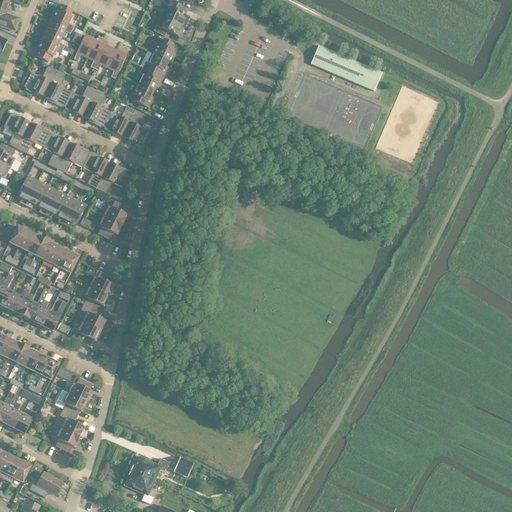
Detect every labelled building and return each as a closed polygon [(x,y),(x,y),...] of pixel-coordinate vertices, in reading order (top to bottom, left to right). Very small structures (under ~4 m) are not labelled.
[(5,14),(10,1),(6,0),(0,0),(0,26),(15,32),(19,19),(5,14)] [(184,15),(186,10),(168,1),(161,16),(184,28),(189,17),(184,15)] [(55,10),(50,20),(72,31),(74,27),(68,24),(71,18),(69,17),(72,11),(59,5),(57,11),(55,10)] [(179,38),(184,28),(161,16),(153,32),(164,37),(167,32),(179,38)] [(70,35),(72,31),(50,20),(45,30),(62,38),(64,32),(70,35)] [(59,44),(62,38),(45,30),(40,40),(62,50),(71,54),(73,50),(64,46),(59,44)] [(76,54),(73,60),(77,62),(80,56),(87,59),(95,41),(85,36),(76,53),(76,54)] [(156,45),(152,54),(168,62),(172,54),(174,55),(178,48),(157,38),(154,44),(156,45)] [(62,50),(40,40),(36,50),(38,51),(34,58),(47,65),(51,57),(52,58),(55,52),(60,54),(62,50)] [(106,46),(95,41),(87,59),(93,62),(90,68),(94,70),(106,46)] [(94,70),(98,72),(101,66),(107,69),(116,51),(106,46),(94,70)] [(381,73),(319,46),(312,63),(346,77),(345,79),(374,92),(381,73)] [(126,56),(116,51),(107,69),(113,72),(110,78),(115,80),(118,74),(126,56)] [(164,70),(168,62),(152,54),(147,63),(145,62),(142,68),(163,78),(166,71),(164,70)] [(134,56),(131,61),(137,64),(139,59),(134,56)] [(38,95),(39,93),(45,95),(57,72),(47,67),(42,78),(31,73),(23,87),(26,89),(25,90),(30,92),(31,91),(38,95)] [(159,85),(163,78),(142,68),(139,74),(142,75),(137,85),(153,92),(157,84),(159,85)] [(66,76),(57,72),(45,95),(50,98),(49,100),(56,104),(55,105),(61,108),(62,107),(63,108),(71,93),(60,88),(66,76)] [(133,94),(130,93),(127,99),(148,109),(152,101),(150,100),(153,92),(137,85),(133,94)] [(64,110),(70,112),(71,111),(78,115),(79,112),(84,115),(96,92),(87,87),(81,98),(71,93),(63,108),(65,108),(64,110)] [(101,127),(103,127),(110,113),(100,108),(105,96),(96,92),(84,115),(90,118),(88,120),(95,124),(95,125),(100,128),(101,127)] [(124,135),(136,112),(126,107),(121,118),(110,113),(103,127),(104,128),(104,130),(109,132),(110,131),(117,135),(118,132),(124,135)] [(145,116),(136,112),(124,135),(129,138),(128,140),(135,144),(134,145),(140,148),(140,147),(143,148),(150,133),(139,128),(145,116)] [(8,145),(17,150),(29,126),(24,123),(25,121),(18,117),(18,116),(13,114),(12,115),(10,114),(3,128),(4,129),(2,133),(11,138),(8,145)] [(35,129),(29,126),(17,150),(27,154),(32,143),(43,148),(50,134),(48,133),(49,132),(43,129),(43,130),(36,127),(35,129)] [(48,165),(57,169),(69,146),(63,143),(64,141),(57,137),(58,136),(52,134),(52,135),(50,134),(43,148),(53,154),(48,165)] [(3,146),(0,151),(0,164),(9,169),(14,159),(11,157),(14,152),(3,146)] [(72,163),(82,168),(90,154),(88,153),(88,152),(83,149),(82,150),(75,146),(74,149),(69,146),(57,169),(64,173),(66,174),(72,163)] [(87,185),(96,189),(108,166),(103,163),(104,161),(97,157),(97,156),(92,153),(91,155),(90,154),(82,168),(93,173),(87,185)] [(33,165),(43,170),(45,167),(35,162),(33,165)] [(0,179),(1,178),(4,180),(9,169),(0,164),(0,179)] [(114,169),(108,166),(96,189),(106,194),(111,183),(122,188),(129,174),(127,173),(128,171),(122,169),(122,170),(115,166),(114,169)] [(45,167),(43,170),(53,175),(54,172),(45,167)] [(53,175),(62,180),(64,176),(62,175),(64,173),(57,169),(56,172),(54,172),(53,175)] [(64,176),(62,180),(72,185),(74,181),(64,176)] [(19,203),(25,206),(37,182),(27,177),(17,198),(21,200),(19,203)] [(83,186),(74,181),(72,185),(82,190),(83,186)] [(47,187),(37,182),(25,206),(31,209),(33,206),(36,207),(47,187)] [(83,186),(82,190),(92,195),(93,191),(83,186)] [(57,191),(47,187),(36,207),(40,209),(38,213),(44,216),(57,191)] [(56,217),(66,196),(57,191),(44,216),(50,219),(52,215),(56,217)] [(98,191),(94,197),(99,200),(103,193),(98,191)] [(76,201),(66,196),(56,217),(59,219),(58,223),(63,226),(76,201)] [(76,201),(63,226),(69,229),(71,225),(75,227),(86,206),(76,201)] [(108,207),(103,217),(122,226),(127,216),(122,214),(125,208),(114,202),(111,208),(108,207)] [(101,228),(98,234),(109,240),(112,234),(116,236),(122,226),(103,217),(98,227),(101,228)] [(80,225),(85,228),(88,221),(83,219),(80,225)] [(17,227),(9,243),(18,248),(26,232),(17,227)] [(35,236),(26,232),(18,248),(27,252),(35,236)] [(27,252),(35,256),(44,240),(35,236),(27,252)] [(44,261),(52,244),(44,240),(35,256),(44,261)] [(61,249),(52,244),(44,261),(42,264),(51,269),(52,265),(61,249)] [(52,265),(61,269),(69,253),(61,249),(52,265)] [(61,269),(70,274),(76,261),(78,258),(69,253),(61,269)] [(94,277),(89,287),(107,297),(112,287),(108,284),(111,278),(100,273),(97,279),(94,277)] [(8,275),(5,281),(0,291),(0,305),(4,308),(12,292),(7,289),(12,277),(8,275)] [(87,299),(84,304),(95,310),(98,304),(102,307),(107,297),(89,287),(84,297),(87,299)] [(4,308),(13,313),(24,291),(20,289),(17,294),(12,292),(4,308)] [(23,317),(31,301),(34,296),(29,293),(30,291),(25,289),(24,291),(13,313),(23,317)] [(44,301),(48,292),(49,291),(44,289),(36,304),(31,301),(23,317),(33,322),(44,301)] [(42,327),(50,311),(45,308),(48,303),(44,301),(33,322),(42,327)] [(42,327),(52,332),(66,304),(62,302),(56,314),(50,311),(42,327)] [(81,323),(100,332),(105,322),(92,316),(95,310),(84,304),(81,310),(86,313),(81,323)] [(95,342),(100,332),(81,323),(77,332),(75,331),(71,338),(88,346),(91,340),(95,342)] [(7,338),(0,351),(0,355),(7,359),(15,343),(7,338)] [(24,347),(15,343),(7,359),(16,363),(24,347)] [(32,351),(24,347),(16,363),(24,367),(32,351)] [(41,356),(32,351),(24,367),(33,372),(41,356)] [(33,372),(41,376),(49,360),(41,356),(33,372)] [(49,360),(41,376),(50,381),(58,364),(49,360)] [(61,367),(58,374),(70,380),(74,374),(61,367)] [(87,390),(90,384),(76,377),(68,393),(86,403),(91,393),(87,390)] [(23,390),(20,396),(29,400),(32,395),(23,390)] [(81,413),(86,403),(68,393),(62,390),(54,406),(63,410),(74,416),(77,410),(81,413)] [(19,397),(14,395),(9,407),(3,404),(0,410),(0,422),(5,425),(16,403),(19,397)] [(32,395),(29,400),(39,405),(42,400),(32,395)] [(20,405),(16,403),(5,425),(14,430),(23,414),(17,411),(20,405)] [(65,419),(60,429),(79,438),(84,428),(71,422),(74,416),(63,410),(60,416),(65,419)] [(28,416),(23,414),(14,430),(24,435),(35,413),(31,411),(28,416)] [(40,428),(44,422),(38,419),(34,425),(40,428)] [(74,448),(79,438),(60,429),(55,439),(58,440),(55,446),(67,452),(70,446),(74,448)] [(0,478),(2,479),(5,474),(13,458),(4,454),(0,461),(0,478)] [(157,466),(137,457),(130,471),(154,482),(160,468),(165,470),(168,463),(160,460),(157,466)] [(21,462),(13,458),(5,474),(13,479),(21,462)] [(174,472),(187,478),(193,464),(179,458),(174,472)] [(30,467),(21,462),(13,479),(22,483),(30,467)] [(154,482),(130,471),(124,486),(144,495),(141,501),(150,505),(153,498),(148,496),(154,482)] [(37,485),(33,483),(29,490),(45,498),(49,492),(56,496),(62,485),(43,474),(37,485)] [(23,511),(36,511),(39,506),(25,501),(21,511),(23,511)]
